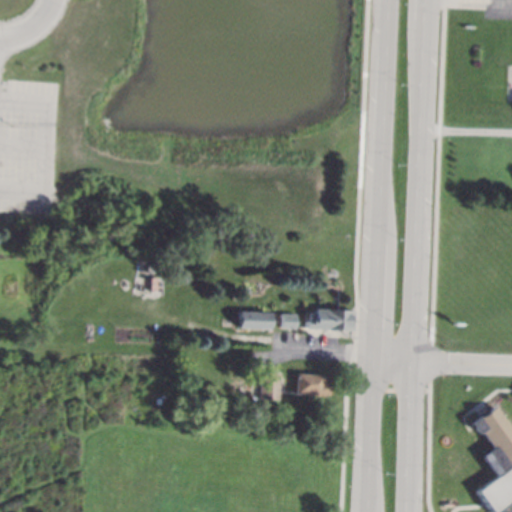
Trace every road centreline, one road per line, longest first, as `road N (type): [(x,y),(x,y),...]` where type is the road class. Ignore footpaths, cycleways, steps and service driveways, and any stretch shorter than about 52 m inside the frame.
road 1 (primary): [(382,0),(362,511)]
road 2 (primary): [(406,511),(425,0)]
road 3 (residential): [(511,365),(368,357)]
